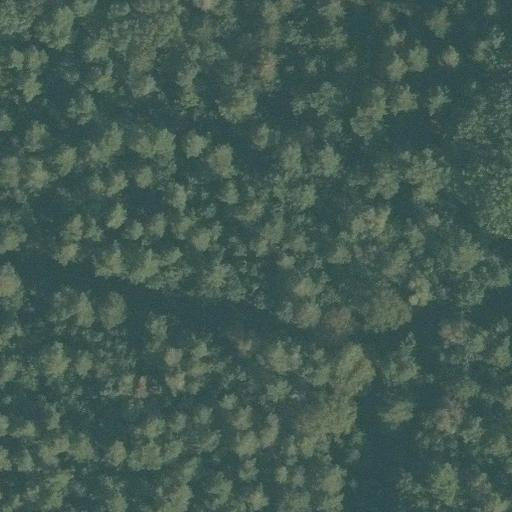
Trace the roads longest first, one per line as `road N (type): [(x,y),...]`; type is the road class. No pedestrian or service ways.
road 1 (track): [(0,268),(351,352),(511,307)]
road 2 (track): [(65,0),(511,279)]
